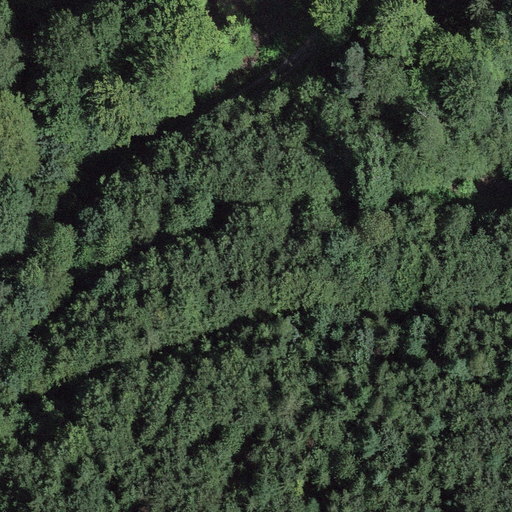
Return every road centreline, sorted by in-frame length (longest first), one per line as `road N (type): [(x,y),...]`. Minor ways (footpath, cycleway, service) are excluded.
road 1 (track): [(511,207),(452,217),(296,215),(188,240),(102,289),(0,368)]
road 2 (track): [(340,0),(319,45),(203,115),(0,284)]
